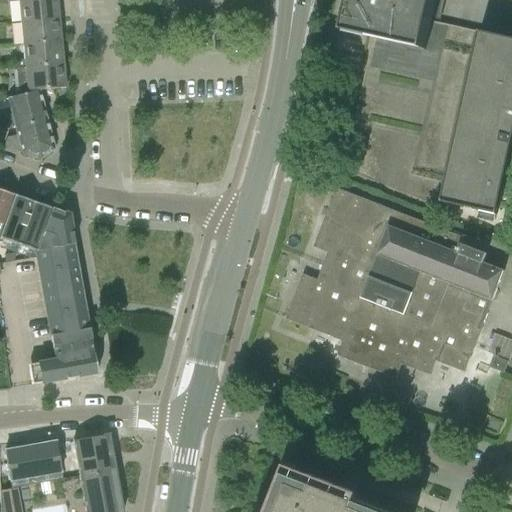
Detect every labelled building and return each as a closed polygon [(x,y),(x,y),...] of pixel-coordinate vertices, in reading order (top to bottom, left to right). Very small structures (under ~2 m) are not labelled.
[(18,9),(19,23),(57,20),(56,12),(57,12),(56,12),(54,0),(24,0),(17,1),(16,1),(16,2),(17,2),(18,8),(17,8),(17,10),(18,9)] [(348,34),(372,39),(426,51),(432,22),(437,0),(353,0),(346,34),(348,34)] [(21,39),(21,46),(59,43),(60,43),(60,42),(59,42),(58,29),(59,28),(58,28),(57,21),(58,21),(58,20),(57,20),(19,23),(18,24),(19,24),(20,38),(20,39),(21,39)] [(426,51),(372,39),(343,170),(454,214),(456,207),(496,216),(511,145),(511,39),(478,32),(438,24),(432,22),(426,51)] [(13,62),(14,70),(16,70),(62,65),(61,65),(60,51),(61,51),(61,50),(60,50),(59,43),(21,46),(20,46),(20,47),(21,47),(23,61),(22,61),(13,62)] [(62,65),(16,70),(18,93),(25,92),(32,92),(39,91),(51,90),(65,89),(65,87),(64,87),(62,74),(63,74),(63,73),(62,73),(62,66),(62,65)] [(10,109),(0,111),(4,128),(14,127),(46,119),(39,91),(7,99),(10,109)] [(6,139),(3,147),(21,153),(39,160),(51,152),(53,147),(46,119),(14,127),(17,136),(6,139)] [(302,275),(290,306),(319,317),(313,332),(342,342),(336,357),(366,369),(372,354),(401,365),(406,351),(435,362),(440,348),(469,359),(481,327),(486,315),(472,309),(477,296),(491,302),(491,301),(495,290),(503,272),(483,264),(486,257),(463,248),(466,240),(378,206),(336,189),(324,219),(313,248),(327,253),(317,281),(302,275)] [(0,228),(7,207),(12,195),(0,191),(0,228)] [(0,239),(16,246),(31,203),(13,196),(0,232),(0,239)] [(34,252),(49,209),(31,203),(16,246),(34,252)] [(34,252),(73,245),(68,218),(68,216),(61,213),(49,209),(34,252)] [(42,295),(81,288),(73,245),(34,252),(42,295)] [(12,255),(3,256),(4,263),(5,264),(12,263),(15,254),(12,255)] [(49,338),(88,331),(85,310),(81,288),(42,295),(49,338)] [(32,365),(27,366),(28,371),(31,386),(57,381),(96,374),(88,331),(49,338),(54,361),(32,365)] [(511,353),(511,340),(495,334),(487,353),(509,362),(511,353)] [(488,368),(503,374),(507,363),(492,357),(488,368)] [(70,442),(77,478),(112,471),(106,435),(70,442)] [(54,443),(3,452),(10,490),(61,480),(54,443)] [(286,467),(267,511),(385,511),(356,501),(358,495),(286,467)] [(119,511),(112,471),(77,478),(83,511),(119,511)] [(19,511),(16,490),(0,493),(0,511),(19,511)]
